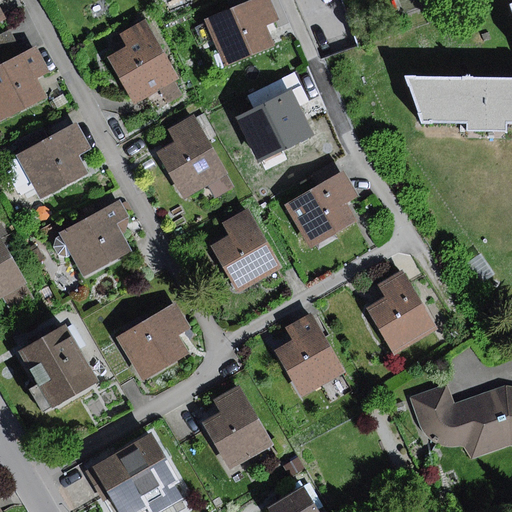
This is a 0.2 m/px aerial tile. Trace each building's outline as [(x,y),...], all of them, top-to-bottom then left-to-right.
[(272,0),(247,0),(202,19),(224,69),(274,48),(264,26),(280,19),(272,0)] [(146,20),(120,35),(127,47),(109,58),(135,104),(160,90),(175,81),(179,79),(146,20)] [(10,30),(0,34),(0,51),(16,43),(10,30)] [(0,66),(22,55),(16,43),(0,51),(0,66)] [(0,66),(0,121),(46,100),(38,82),(51,76),(38,48),(22,55),(0,66)] [(175,81),(160,90),(168,104),(183,96),(175,81)] [(511,81),(468,81),(411,81),(422,124),(468,124),(468,131),(507,133),(508,124),(511,124),(511,81)] [(307,84),(246,113),(267,159),(316,137),(307,119),(321,113),(307,84)] [(195,115),(168,130),(176,143),(158,153),(183,198),(207,185),(226,175),(227,174),(195,115)] [(22,153),(17,156),(41,199),(87,173),(77,156),(90,149),(76,124),(49,138),(22,153)] [(15,142),(22,153),(49,138),(43,127),(15,142)] [(345,172),(288,206),(313,248),(357,222),(347,204),(360,197),(345,172)] [(234,188),(226,175),(207,185),(215,199),(234,188)] [(121,199),(59,233),(60,235),(56,238),(53,247),(59,255),(67,258),(73,257),(84,278),(132,251),(116,223),(130,216),(121,199)] [(249,209),(223,223),(230,236),(211,246),(238,294),(283,269),(249,209)] [(0,235),(0,301),(4,299),(26,286),(28,285),(0,235)] [(482,256),(465,267),(478,286),(495,275),(482,256)] [(386,298),(367,309),(394,355),(438,329),(404,272),(379,286),(386,298)] [(34,299),(26,286),(4,299),(12,312),(34,299)] [(177,304),(119,339),(144,381),(189,354),(178,336),(191,328),(177,304)] [(294,340),(275,350),(303,398),(348,372),(313,313),(287,328),(294,340)] [(99,382),(68,327),(22,354),(39,384),(29,389),(44,414),(99,382)] [(222,413),(203,423),(230,471),(275,446),(241,385),(215,400),(222,413)] [(448,386),(409,397),(421,428),(439,448),(464,448),(471,459),(510,446),(511,446),(511,388),(505,387),(455,404),(448,386)] [(403,402),(392,406),(395,415),(406,411),(403,402)] [(182,482),(152,433),(86,472),(103,500),(110,497),(118,511),(182,511),(187,509),(182,502),(186,499),(177,484),(182,482)] [(298,458),(283,467),(290,478),(305,470),(298,458)] [(319,511),(305,488),(269,510),(270,511),(319,511)]
